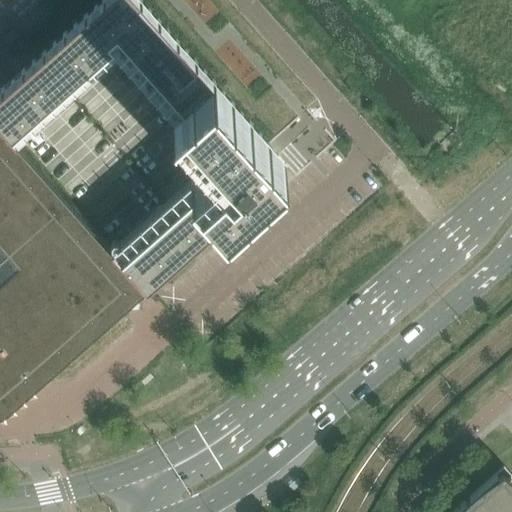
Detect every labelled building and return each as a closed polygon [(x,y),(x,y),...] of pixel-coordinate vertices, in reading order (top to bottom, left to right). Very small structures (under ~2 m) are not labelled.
[(4,86),(0,89),(0,121),(11,133),(29,116),(48,100),(112,42),(223,166),(121,257),(147,287),(148,286),(249,195),(286,163),(271,146),(141,0),(100,0),(21,71),(4,86)] [(3,19),(0,21),(0,32),(0,33),(9,26),(3,19)] [(12,29),(2,38),(8,45),(18,36),(12,29)] [(0,417),(6,418),(5,413),(6,413),(17,409),(14,403),(27,400),(23,395),(37,392),(32,387),(33,387),(40,380),(61,363),(62,364),(121,311),(120,310),(123,308),(147,287),(121,257),(116,252),(41,167),(11,133),(0,121),(0,417)] [(511,511),(511,481),(506,474),(503,471),(500,473),(493,479),(485,485),(478,491),(471,497),(465,504),(459,511),(458,511),(511,511)]
